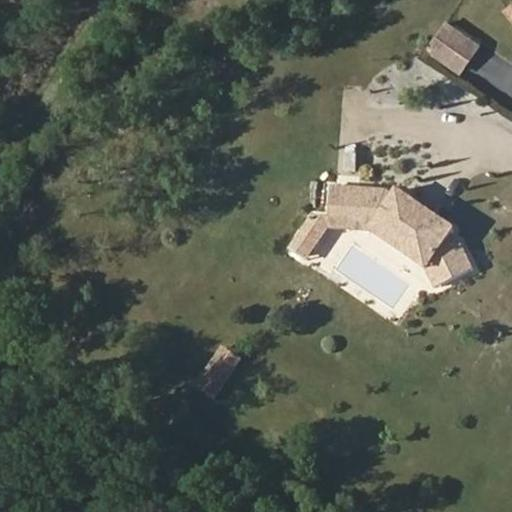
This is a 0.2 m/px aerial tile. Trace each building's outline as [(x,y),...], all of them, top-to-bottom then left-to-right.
[(465,72),(485,45),(454,23),(435,51),(465,72)] [(398,198),(390,192),(336,188),(334,218),(334,223),(379,225),(437,266),(447,287),(478,271),(464,244),(455,236),(459,231),(437,216),(424,207),(403,192),(398,198)] [(437,216),(443,208),(431,199),(424,207),(437,216)] [(441,290),(447,287),(437,266),(379,225),(334,223),(334,218),(319,217),(307,234),(319,243),(306,259),(311,262),(334,229),(376,233),(432,273),(441,290)] [(307,234),(295,250),(306,259),(319,243),(307,234)] [(247,361),(231,348),(202,385),(219,399),(247,361)]
